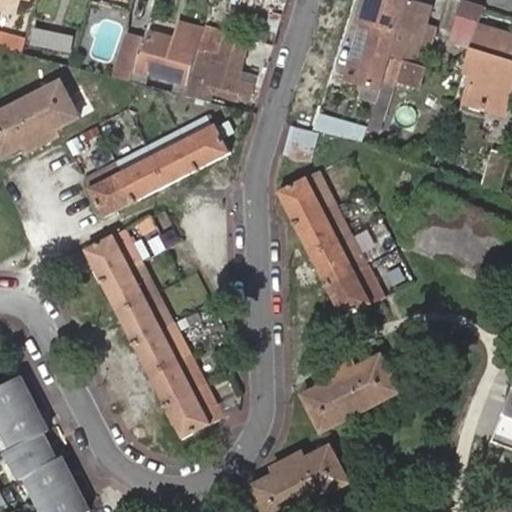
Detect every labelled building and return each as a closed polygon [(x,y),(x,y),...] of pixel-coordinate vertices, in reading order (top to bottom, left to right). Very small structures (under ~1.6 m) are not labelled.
[(0,0),(0,7),(15,12),(18,0),(0,0)] [(227,0),(226,4),(227,5),(219,30),(232,34),(240,8),(242,0),(227,0)] [(242,0),(240,8),(254,12),(257,0),(242,0)] [(320,117),(355,0),(323,0),(291,110),(320,117)] [(369,0),(363,20),(375,24),(358,83),(379,89),(404,0),(369,0)] [(393,58),(391,57),(384,82),(397,86),(399,80),(420,87),(427,67),(415,64),(420,49),(427,24),(431,7),(410,1),(393,58)] [(478,26),(484,7),(462,1),(450,40),(472,46),(478,26)] [(375,24),(363,20),(346,79),(358,83),(375,24)] [(437,27),(427,24),(420,49),(431,52),(437,27)] [(219,30),(205,26),(198,52),(196,56),(195,61),(190,76),(188,83),(188,84),(184,95),(206,101),(210,89),(249,101),(256,76),(239,71),(248,39),(232,34),(219,30)] [(511,36),(478,26),(472,46),(465,70),(475,73),(466,101),(506,114),(511,94),(511,63),(510,63),(511,57),(511,36)] [(34,29),(31,41),(71,49),(73,37),(34,29)] [(144,57),(139,56),(136,69),(149,72),(177,80),(188,83),(190,76),(195,61),(196,56),(190,55),(193,45),(151,32),(147,45),(144,57)] [(129,35),(117,78),(132,81),(135,69),(136,69),(139,56),(143,44),(144,39),(129,35)] [(0,47),(22,53),(24,46),(24,44),(0,36),(0,47)] [(147,45),(143,44),(139,56),(144,57),(147,45)] [(24,46),(22,53),(39,58),(41,50),(24,46)] [(71,66),(74,56),(51,52),(48,60),(71,66)] [(148,73),(135,69),(132,81),(143,85),(145,85),(148,73)] [(188,83),(177,81),(173,92),(184,95),(188,84),(188,83)] [(0,113),(0,151),(3,157),(28,144),(25,136),(51,123),(55,131),(59,128),(80,117),(62,82),(0,113)] [(414,103),(412,126),(435,128),(437,105),(414,103)] [(316,130),(320,117),(291,110),(287,122),(293,124),(316,130)] [(216,154),(228,147),(217,125),(214,126),(209,117),(181,132),(185,141),(199,169),(200,168),(219,159),(216,154)] [(25,136),(28,144),(55,131),(51,123),(25,136)] [(319,134),(293,126),(292,129),(285,156),(311,162),(319,134)] [(180,131),(148,147),(154,157),(185,141),(181,132),(180,131)] [(154,157),(165,180),(176,174),(179,179),(198,169),(199,169),(185,141),(154,157)] [(148,147),(117,162),(122,173),(137,201),(138,201),(157,191),(154,185),(165,180),(154,157),(148,147)] [(231,153),(228,147),(216,154),(219,159),(231,153)] [(505,180),(511,157),(494,152),(487,173),(497,177),(505,180)] [(117,162),(86,179),(91,189),(102,212),(114,206),(117,211),(136,202),(137,201),(122,173),(117,162)] [(291,201),(286,204),(296,223),(297,224),(324,210),(335,204),(319,173),(308,178),(285,190),(291,201)] [(502,192),(505,180),(497,177),(487,173),(483,185),(502,192)] [(165,180),(168,185),(179,179),(176,174),(165,180)] [(154,185),(157,191),(168,185),(165,180),(154,185)] [(404,245),(405,246),(511,296),(511,223),(433,186),(432,186),(432,185),(431,185),(430,185),(429,185),(428,185),(427,185),(426,186),(425,186),(424,186),(424,187),(423,187),(422,187),(422,188),(421,188),(421,189),(420,190),(401,233),(400,234),(400,235),(400,236),(400,237),(400,238),(400,239),(400,240),(400,241),(401,241),(401,242),(402,244),(403,245),(404,245)] [(285,190),(280,192),(286,203),(286,204),(291,201),(285,190)] [(324,210),(297,224),(297,225),(307,244),(312,241),(317,252),(340,240),(350,235),(335,204),(324,210)] [(114,206),(102,212),(105,217),(117,211),(114,206)] [(151,218),(137,225),(142,234),(155,227),(153,222),(151,218)] [(99,259),(94,263),(103,281),(104,282),(131,268),(140,263),(142,262),(126,230),(124,232),(115,236),(93,248),(99,259)] [(340,240),(317,252),(323,264),(318,266),(328,285),(328,286),(356,272),(366,266),(350,235),(340,240)] [(312,241),(307,244),(312,254),(317,252),(312,241)] [(88,251),(94,263),(99,259),(93,248),(88,251)] [(317,252),(312,254),(318,266),(323,264),(317,252)] [(137,277),(143,290),(154,284),(144,261),(142,262),(131,268),(137,277)] [(366,266),(356,272),(373,304),(383,299),(366,266)] [(131,268),(104,282),(105,283),(114,301),(119,299),(124,310),(147,298),(159,292),(154,284),(143,290),(137,277),(131,268)] [(356,272),(328,286),(329,288),(339,306),(344,304),(350,315),(373,304),(356,272)] [(147,298),(124,310),(130,321),(125,323),(136,342),(136,343),(163,330),(175,323),(159,292),(147,298)] [(119,299),(114,301),(120,312),(124,310),(119,299)] [(344,304),(339,306),(345,318),(350,315),(344,304)] [(124,310),(120,312),(125,323),(130,321),(124,310)] [(163,330),(136,343),(137,345),(146,363),(151,361),(156,372),(179,361),(188,356),(190,355),(175,327),(165,332),(163,330)] [(179,361),(156,372),(162,384),(158,386),(168,405),(168,406),(195,392),(206,387),(190,355),(188,356),(179,361)] [(335,391),(330,383),(305,395),(323,431),(401,391),(382,356),(357,369),(361,377),(335,391)] [(151,361),(146,363),(152,375),(156,372),(151,361)] [(357,369),(330,383),(335,391),(361,377),(357,369)] [(156,372),(152,375),(158,386),(162,384),(156,372)] [(0,422),(36,403),(22,377),(0,388),(0,422)] [(195,392),(168,406),(169,407),(178,425),(183,423),(189,435),(212,424),(223,419),(206,387),(195,392)] [(511,511),(511,398),(496,442),(511,447),(511,511)] [(0,432),(6,434),(14,450),(45,434),(51,431),(36,403),(0,422),(0,423),(2,427),(0,429),(0,432)] [(183,423),(178,425),(185,438),(189,435),(183,423)] [(14,465),(21,479),(27,476),(58,461),(45,434),(14,450),(8,453),(10,457),(7,464),(14,465)] [(331,447),(305,460),(309,467),(283,481),(279,474),(254,487),(267,511),(291,511),(349,483),(331,447)] [(49,491),(57,495),(78,484),(64,458),(58,461),(27,476),(31,483),(49,491)] [(309,467),(305,460),(279,474),(283,481),(309,467)] [(39,499),(41,503),(57,495),(49,491),(31,483),(35,491),(31,497),(39,499)] [(72,501),(91,509),(84,495),(78,484),(57,495),(72,501)] [(0,487),(0,509),(9,505),(0,487)] [(91,511),(92,511),(91,509),(72,501),(57,495),(41,503),(43,507),(40,511),(91,511)]
